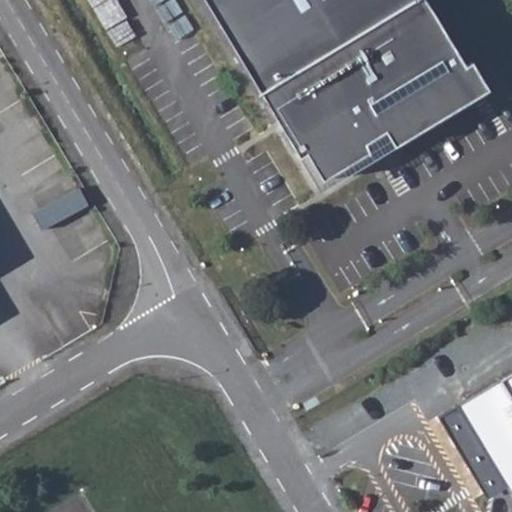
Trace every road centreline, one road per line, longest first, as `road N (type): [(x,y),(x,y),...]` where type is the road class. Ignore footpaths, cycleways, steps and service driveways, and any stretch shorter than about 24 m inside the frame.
road 1 (unclassified): [(6,0),(170,271),(182,335)]
road 2 (unclassified): [(314,511),(218,353),(182,335)]
road 3 (unclassified): [(182,335),(161,333),(118,348),(0,418)]
